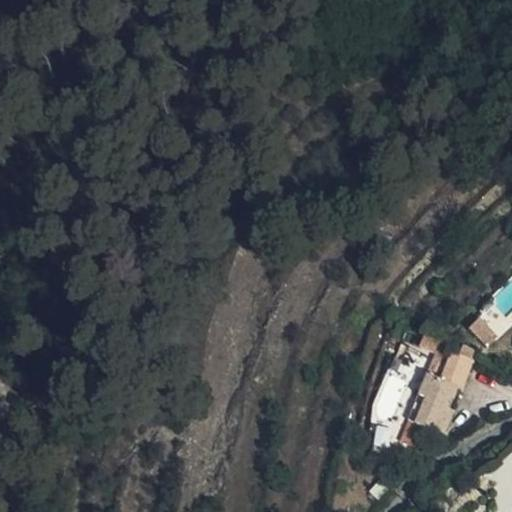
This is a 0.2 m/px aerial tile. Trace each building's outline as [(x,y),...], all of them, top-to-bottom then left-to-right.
[(509,343),(489,325),(479,335),(500,354),(509,343)] [(448,374),(454,352),(447,349),(441,371),(448,374)] [(439,379),(436,377),(423,374),(409,428),(438,435),(445,407),(454,410),(461,385),(469,355),(454,352),(448,374),(441,371),(439,379)] [(386,368),(383,379),(408,386),(416,358),(402,354),(398,371),(386,368)] [(445,407),(438,435),(451,439),(459,410),(454,410),(445,407)]
